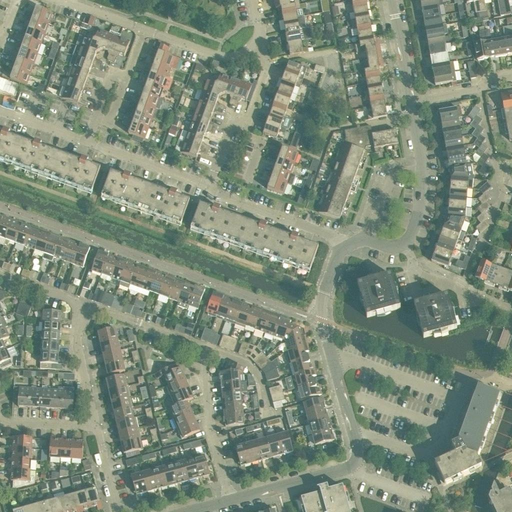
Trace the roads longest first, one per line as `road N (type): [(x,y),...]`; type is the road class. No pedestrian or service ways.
road 1 (tertiary): [(229,500),(351,460),(322,322),(325,288),(348,241)]
road 2 (unknown): [(465,292),(490,198),(478,87)]
road 3 (residential): [(229,500),(213,428),(210,350)]
road 4 (residential): [(348,241),(208,190)]
road 5 (tertiary): [(405,244),(423,193),(411,101)]
road 6 (residential): [(210,350),(83,303)]
road 7 (residential): [(208,190),(86,142)]
